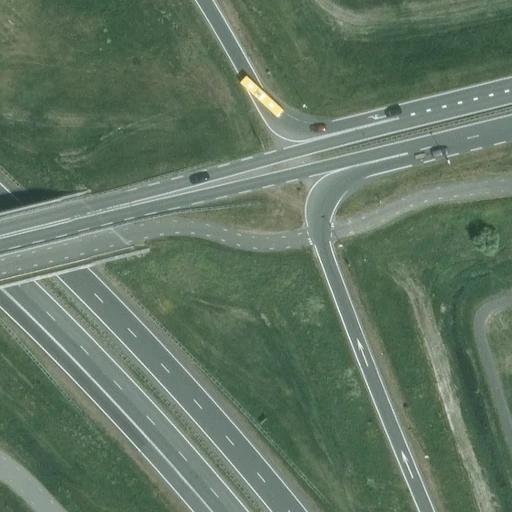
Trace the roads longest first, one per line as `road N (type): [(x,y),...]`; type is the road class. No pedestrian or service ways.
road 1 (trunk): [(289,511),(103,294),(0,198)]
road 2 (trunk): [(0,264),(71,329),(233,511)]
road 3 (unclassified): [(0,269),(164,229),(261,245),(320,236)]
road 4 (primary): [(96,215),(406,154)]
road 5 (primary): [(397,120),(96,215)]
road 6 (trunk): [(427,511),(320,236)]
road 7 (trunk): [(0,302),(201,511)]
road 8 (trunk): [(397,120),(304,132),(287,125),(203,0)]
road 9 (unclassified): [(320,236),(420,199),(511,185)]
road 10 (trunk): [(320,236),(323,186),(406,154)]
